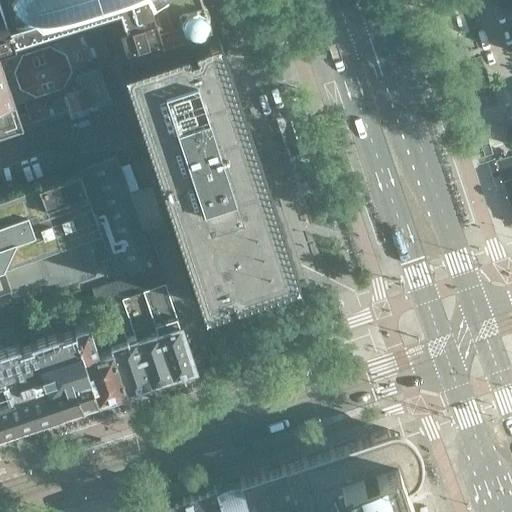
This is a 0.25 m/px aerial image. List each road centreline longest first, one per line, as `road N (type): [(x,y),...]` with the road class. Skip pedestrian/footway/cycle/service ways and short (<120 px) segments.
road 1 (tertiary): [(87,490),(450,369)]
road 2 (residential): [(0,154),(339,49)]
road 3 (primary): [(339,49),(450,369)]
road 4 (primary): [(475,306),(383,35)]
road 5 (primary): [(450,369),(502,511)]
